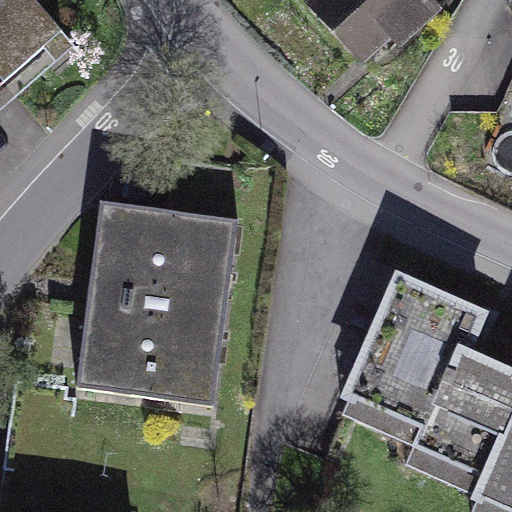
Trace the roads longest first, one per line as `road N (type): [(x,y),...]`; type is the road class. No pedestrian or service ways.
road 1 (residential): [(224,50),(386,186),(511,244)]
road 2 (residential): [(224,50),(47,212),(0,270)]
